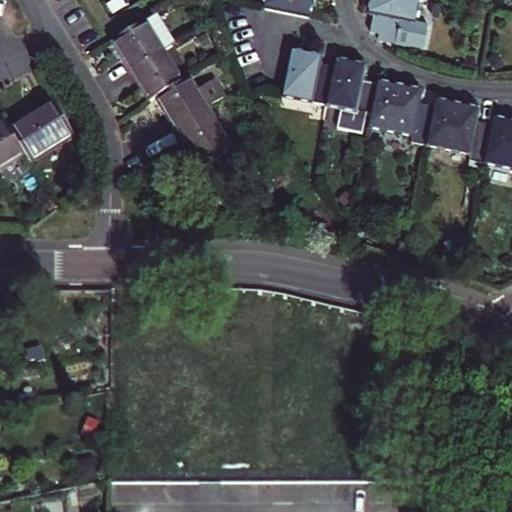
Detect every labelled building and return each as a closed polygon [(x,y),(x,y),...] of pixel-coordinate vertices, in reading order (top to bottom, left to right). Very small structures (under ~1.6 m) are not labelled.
[(269,0),(268,9),(313,18),(316,0),(269,0)] [(374,0),(371,15),(375,16),(372,33),(381,35),(380,41),(428,51),(433,26),(418,23),(422,0),(374,0)] [(158,17),(114,43),(132,73),(164,54),(176,47),(158,17)] [(328,105),(335,68),(323,65),(325,58),(292,51),(284,97),(328,105)] [(182,84),(164,54),(132,73),(151,103),(156,100),(182,84)] [(337,60),(335,68),(328,105),(343,108),(339,128),(369,134),(370,129),(371,122),(379,84),(364,81),(367,67),(337,60)] [(156,100),(175,130),(208,110),(226,99),(215,80),(196,91),(190,79),(182,84),(156,100)] [(414,143),(429,146),(436,109),(421,106),(424,93),(379,84),(371,122),(370,129),(415,138),(414,143)] [(436,109),(429,146),(473,155),(472,162),(487,164),(494,127),(479,123),(482,111),(438,102),(436,109)] [(55,105),(12,132),(25,154),(31,163),(75,137),(55,105)] [(208,110),(175,130),(202,173),(235,152),(208,110)] [(511,122),(496,119),(494,127),(487,164),(511,169),(511,122)] [(6,123),(0,126),(0,169),(25,154),(12,132),(6,123)]
